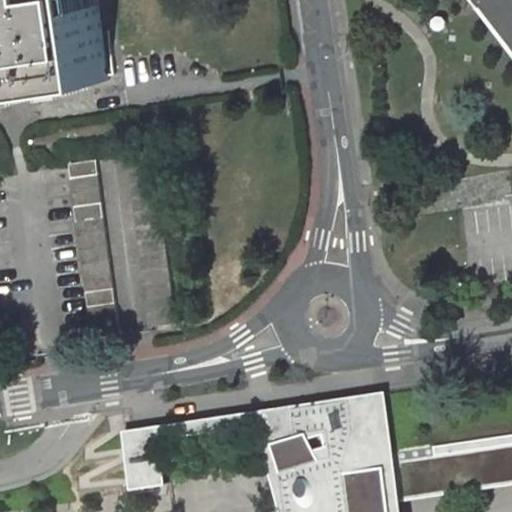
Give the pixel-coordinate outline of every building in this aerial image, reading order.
[(97,0),(0,0),(0,10),(12,94),(109,79),(97,0)] [(511,0),(485,0),(511,35),(511,0)] [(125,156),(148,327),(177,323),(152,152),(125,156)] [(67,164),(90,336),(119,331),(96,160),(67,164)] [(403,511),(403,507),(511,490),(511,413),(395,447),(385,394),(122,431),(131,494),(171,488),(164,444),(256,430),(280,511),(403,511)]
